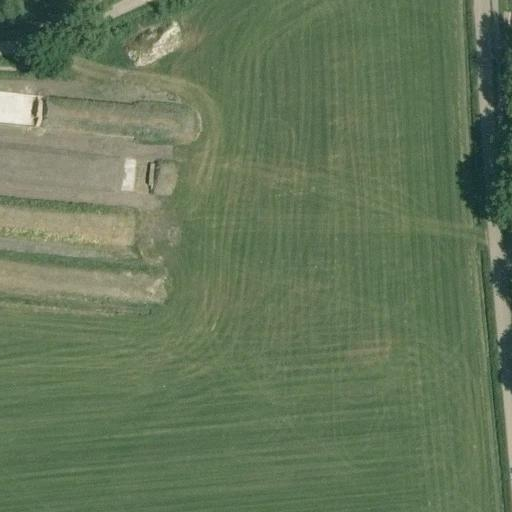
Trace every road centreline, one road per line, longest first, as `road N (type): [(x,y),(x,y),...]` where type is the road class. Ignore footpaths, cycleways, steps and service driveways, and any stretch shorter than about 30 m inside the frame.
road 1 (track): [(511,391),(481,0)]
road 2 (track): [(0,52),(65,39),(146,0)]
